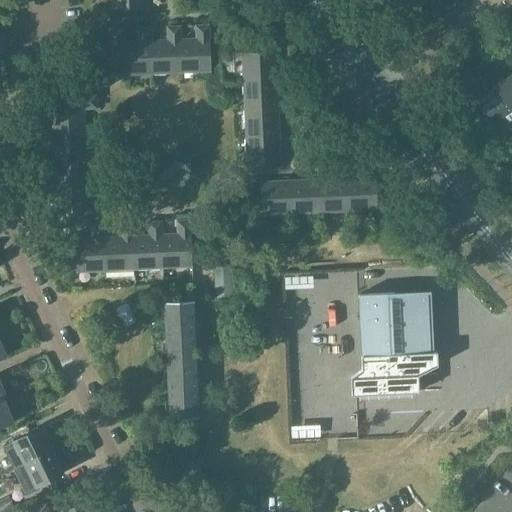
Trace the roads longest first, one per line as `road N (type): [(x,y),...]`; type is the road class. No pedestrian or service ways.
road 1 (residential): [(147,511),(11,223),(0,102)]
road 2 (tertiary): [(511,258),(374,84)]
road 3 (residential): [(374,84),(488,0)]
